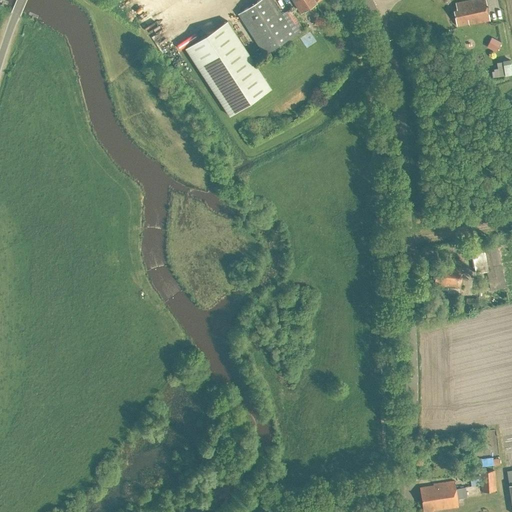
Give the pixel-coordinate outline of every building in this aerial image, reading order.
[(272,0),(259,0),(238,14),(265,55),(295,35),(272,0)] [(291,0),(301,15),(318,4),(317,3),(320,0),(291,0)] [(456,10),(453,11),(456,25),(468,23),(468,25),(490,21),(486,0),(469,0),(455,3),(456,10)] [(327,18),(316,16),(314,25),(324,28),(327,18)] [(228,21),(186,49),(230,116),(272,89),(228,21)] [(496,51),(500,41),(489,37),(485,47),(496,51)] [(494,78),(511,74),(507,59),(495,62),(496,68),(491,69),(494,78)] [(482,252),(490,290),(506,287),(496,239),(471,244),(473,254),(482,252)] [(461,265),(439,264),(439,269),(435,269),(434,283),(445,283),(445,286),(447,286),(447,293),(459,294),(460,286),(461,265)] [(477,307),(477,299),(466,299),(466,307),(477,307)] [(481,458),(482,466),(500,464),(499,458),(492,459),(492,456),(481,458)] [(495,471),(481,472),(482,492),(496,491),(495,471)] [(433,484),(420,487),(423,511),(429,511),(433,511),(433,509),(458,505),(457,498),(468,497),(466,487),(456,489),(454,480),(433,483),(433,484)]
